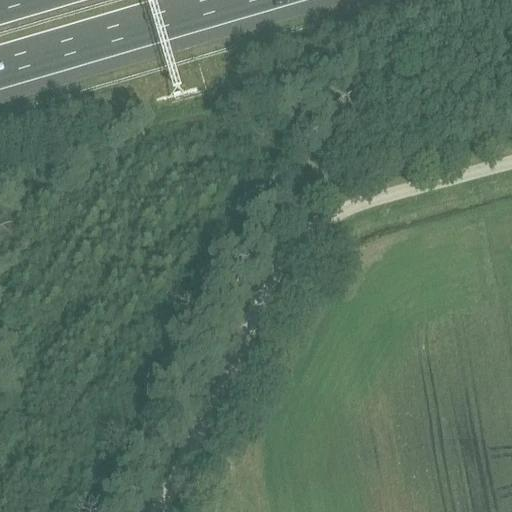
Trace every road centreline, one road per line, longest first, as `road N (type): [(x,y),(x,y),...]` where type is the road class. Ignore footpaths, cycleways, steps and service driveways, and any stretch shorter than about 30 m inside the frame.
road 1 (track): [(154,511),(289,252),(316,228)]
road 2 (motorway): [(0,67),(232,0)]
road 3 (unclassified): [(511,164),(364,204),(316,228)]
